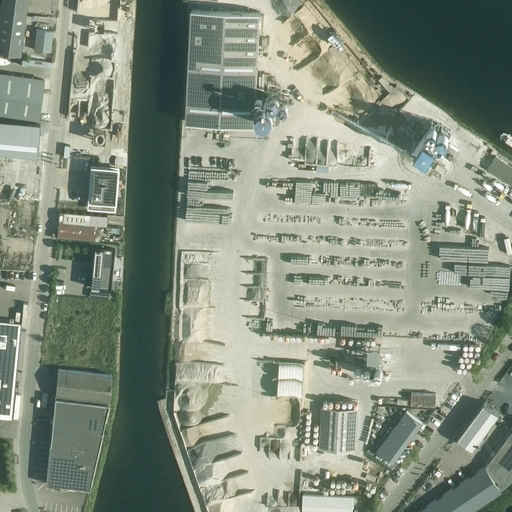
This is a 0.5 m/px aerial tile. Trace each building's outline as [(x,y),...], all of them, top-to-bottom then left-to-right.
[(0,52),(20,55),(27,0),(1,0),(0,13),(0,52)] [(192,8),(186,122),(255,125),(255,115),(277,116),(278,101),(256,100),(259,34),(263,34),(264,15),(260,15),(260,12),(192,8)] [(50,51),(53,31),(36,29),(34,49),(50,51)] [(358,49),(352,53),(363,66),(368,61),(358,49)] [(0,113),(38,119),(43,79),(0,73),(0,113)] [(270,93),(271,96),(273,98),(275,99),(278,98),(280,96),(281,94),(281,91),(279,88),(276,88),(273,88),(271,90),(270,93)] [(282,100),(282,102),(284,104),(286,105),(289,104),(290,102),(290,100),(289,98),(286,97),(284,97),(282,100)] [(261,124),(263,129),(265,132),(270,133),(274,132),(277,129),(278,125),(278,121),(275,117),(270,116),(266,117),(263,120),(261,124)] [(0,120),(0,152),(37,156),(40,124),(0,120)] [(428,125),(430,129),(432,130),(435,130),(437,129),(439,126),(438,123),(436,121),(433,120),(430,122),(428,125)] [(106,135),(107,122),(93,121),(92,134),(106,135)] [(442,138),(446,138),(449,137),(450,134),(450,130),(449,128),(446,126),(442,126),(439,127),(438,130),(437,133),(439,137),(442,138)] [(487,169),(511,185),(511,166),(496,156),(487,169)] [(92,166),(88,207),(113,209),(117,168),(92,166)] [(282,185),(282,176),(265,176),(265,185),(282,185)] [(184,193),(196,194),(196,185),(211,186),(211,181),(185,179),(184,193)] [(256,187),(256,197),(266,198),(266,193),(274,193),(275,188),(256,187)] [(214,188),(214,196),(183,195),(183,205),(216,206),(217,196),(227,196),(227,189),(214,188)] [(331,199),(331,190),(314,189),(313,199),(331,199)] [(361,211),(361,217),(399,219),(400,204),(365,203),(365,194),(339,193),(338,210),(361,211)] [(268,197),(268,201),(253,201),(253,212),(289,213),(289,198),(268,197)] [(107,215),(59,211),(58,221),(100,225),(106,226),(107,215)] [(201,229),(182,230),(182,241),(221,240),(221,220),(201,220),(201,229)] [(98,240),(100,225),(58,221),(57,236),(98,240)] [(462,257),(465,223),(448,222),(446,256),(462,257)] [(289,231),(285,231),(285,225),(283,225),(283,232),(276,232),(276,241),(289,240),(289,231)] [(119,235),(119,227),(104,226),(103,239),(108,239),(108,234),(119,235)] [(320,231),(308,230),(307,251),(319,252),(320,231)] [(307,255),(306,267),(322,268),(322,258),(332,258),(333,235),(323,234),(321,256),(307,255)] [(362,240),(361,266),(369,267),(370,241),(362,240)] [(267,262),(251,262),(251,270),(254,270),(254,280),(279,280),(279,277),(287,277),(288,252),(289,242),(264,241),(264,251),(267,251),(267,262)] [(479,289),(508,290),(509,259),(509,254),(503,253),(504,246),(482,245),(482,258),(480,258),(480,270),(476,270),(476,280),(479,280),(479,289)] [(114,249),(94,247),(90,287),(110,289),(114,249)] [(180,254),(180,267),(198,268),(199,255),(180,254)] [(292,254),(291,267),(304,268),(305,255),(292,254)] [(341,272),(342,257),(333,256),(332,271),(341,272)] [(304,271),(292,271),(291,286),(303,286),(304,271)] [(214,292),(214,282),(203,283),(203,293),(214,292)] [(89,298),(109,299),(110,292),(90,291),(89,298)] [(288,300),(298,300),(299,291),(288,291),(288,300)] [(478,299),(465,298),(465,304),(496,305),(497,293),(478,292),(478,299)] [(251,302),(251,310),(285,311),(286,294),(280,294),(280,303),(251,302)] [(454,304),(454,314),(491,316),(492,306),(454,304)] [(179,319),(188,319),(189,306),(179,305),(179,319)] [(197,339),(197,330),(217,331),(218,323),(178,321),(177,330),(187,331),(186,339),(197,339)] [(488,324),(465,323),(464,333),(487,334),(488,324)] [(0,416),(12,418),(20,329),(0,327),(0,416)] [(463,334),(462,344),(480,345),(480,335),(463,334)] [(429,343),(428,355),(478,358),(478,346),(429,343)] [(57,376),(55,390),(109,395),(111,374),(58,369),(51,368),(50,376),(57,376)] [(306,372),(305,397),(433,402),(433,396),(438,396),(438,391),(447,391),(448,377),(306,372)] [(254,377),(253,393),(303,396),(303,390),(288,389),(289,379),(254,377)] [(109,400),(109,395),(55,390),(51,430),(49,430),(49,435),(51,435),(46,483),(60,485),(60,487),(67,487),(67,485),(89,488),(102,431),(109,400)] [(175,407),(182,405),(178,390),(171,391),(175,407)] [(208,400),(177,411),(181,424),(213,413),(208,400)] [(484,434),(499,413),(484,402),(459,437),(474,448),(479,442),(481,444),(487,435),(484,434)] [(355,450),(358,408),(322,406),(319,448),(355,450)] [(393,463),(423,422),(407,410),(377,451),(393,463)] [(511,430),(485,466),(417,511),(470,511),(503,490),(511,482),(511,430)] [(290,465),(300,465),(299,456),(290,456),(290,465)] [(352,511),(353,497),(303,494),(302,511),(352,511)]
